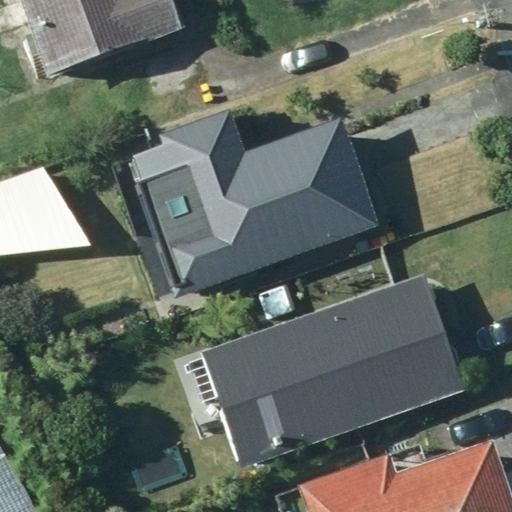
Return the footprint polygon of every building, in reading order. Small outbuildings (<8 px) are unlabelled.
[(19,0),(50,85),(185,38),(172,0),(19,0)] [(137,194),(179,308),(382,232),(342,128),(261,159),(247,122),(234,126),(233,121),(163,148),(167,154),(134,167),(143,191),(137,194)] [(33,177),(0,188),(0,266),(74,261),(33,177)] [(443,332),(426,283),(190,369),(206,412),(221,407),(247,475),(466,397),(443,332)] [(0,511),(9,511),(29,502),(0,448),(0,511)] [(511,511),(511,476),(502,480),(492,449),(397,483),(390,463),(299,496),(305,511),(511,511)] [(34,511),(29,502),(9,511),(34,511)]
